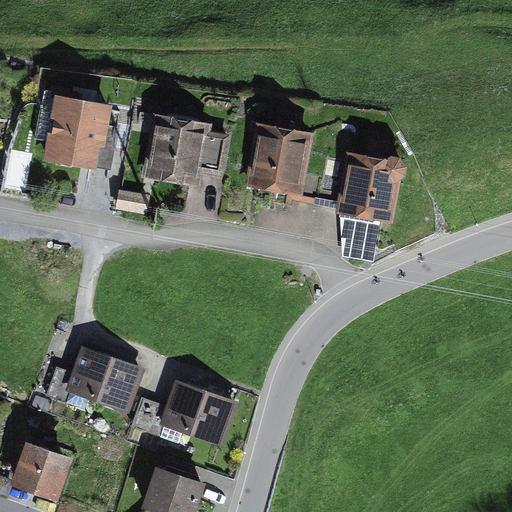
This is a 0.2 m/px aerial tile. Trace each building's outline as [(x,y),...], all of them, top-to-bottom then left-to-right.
[(58,99),(47,158),(91,166),(92,161),(110,165),(117,127),(105,125),(108,108),(58,99)] [(157,118),(147,174),(198,183),(200,169),(220,172),(226,137),(206,134),(208,127),(157,118)] [(259,127),(250,183),(260,185),(258,199),(286,204),(288,190),(299,192),(301,182),(318,184),(322,163),(324,153),(306,150),(309,135),(259,127)] [(341,200),(340,210),(381,218),(390,219),(397,177),(402,175),(403,167),(398,161),(392,160),(387,163),(350,156),(348,169),(322,163),(318,184),(316,195),(341,200)] [(119,190),(117,211),(148,214),(150,193),(119,190)] [(381,218),(340,210),(342,256),(374,262),(381,218)] [(75,374),(57,367),(47,395),(66,402),(71,388),(126,408),(140,370),(84,350),(75,374)] [(142,397),(132,425),(161,436),(166,422),(220,441),(234,404),(178,384),(170,407),(142,397)] [(34,451),(18,492),(62,510),(79,469),(34,451)] [(158,478),(147,511),(203,511),(209,495),(158,478)]
